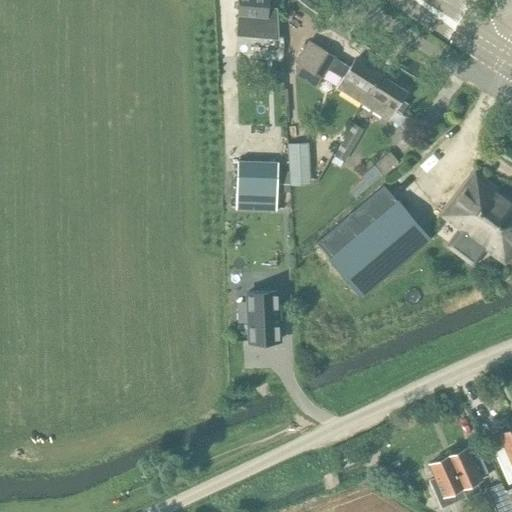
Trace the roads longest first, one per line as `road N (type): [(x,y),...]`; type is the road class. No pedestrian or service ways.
road 1 (residential): [(156,511),(511,349)]
road 2 (unclassified): [(511,103),(347,0)]
